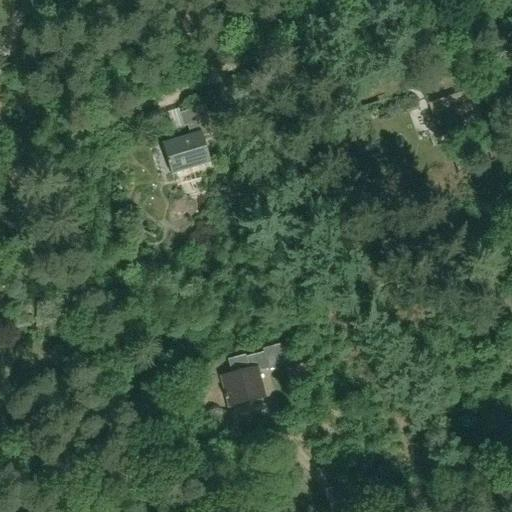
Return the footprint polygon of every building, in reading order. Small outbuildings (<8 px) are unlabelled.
[(465,94),(428,107),(439,136),(475,123),(465,94)] [(172,175),(209,164),(201,138),(213,135),(208,120),(187,126),(191,138),(163,146),(172,175)] [(54,291),(38,290),(36,326),(52,327),(54,291)] [(231,374),(219,377),(227,408),(266,397),(259,372),(291,364),(286,344),(262,350),(263,354),(246,359),(246,356),(227,361),(231,374)] [(303,364),(286,368),(294,403),(311,400),(303,364)] [(229,428),(225,414),(214,417),(218,431),(229,428)]
